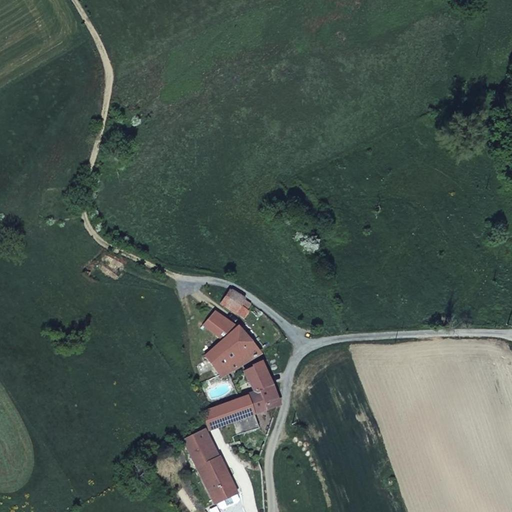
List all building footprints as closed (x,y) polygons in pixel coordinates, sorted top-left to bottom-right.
[(250,313),(254,308),(233,293),(225,303),(249,321),(253,315),(250,313)] [(209,322),(224,337),(239,325),(240,323),(220,311),(209,322)] [(221,374),(234,367),(255,357),(257,356),(239,325),(224,337),(205,354),(221,374)] [(245,381),(250,394),(257,410),(276,405),(275,393),(259,364),(235,374),(237,384),(245,381)] [(237,384),(229,387),(234,399),(242,397),(237,384)] [(209,411),(213,425),(214,430),(222,428),(252,416),(256,428),(270,423),(276,405),(257,410),(250,394),(242,397),(234,399),(214,406),(209,411)] [(298,417),(311,427),(316,420),(304,410),(298,417)] [(240,496),(214,430),(195,438),(193,439),(221,504),(240,496)]
